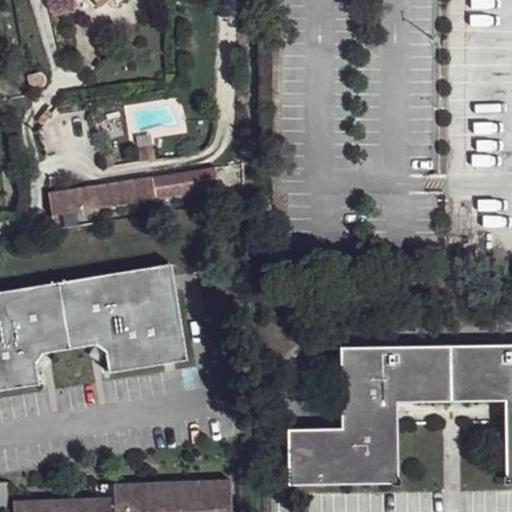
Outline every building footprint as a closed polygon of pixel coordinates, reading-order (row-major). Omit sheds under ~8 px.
[(28,77),(32,90),(42,87),(43,86),(45,84),(46,81),(46,78),(44,75),(41,73),(39,73),(37,73),(28,77)] [(112,155),(103,157),(105,168),(114,166),(112,155)] [(219,193),(216,168),(81,189),(48,194),(52,215),(156,198),(157,202),(219,193)] [(61,282),(72,349),(96,345),(101,348),(106,352),(109,373),(187,360),(172,264),(61,282)] [(72,349),(61,282),(0,292),(0,390),(40,384),(36,364),(40,358),(43,353),(72,349)] [(288,431),(289,485),(392,483),(394,485),(400,485),(400,479),(398,477),(397,412),(396,402),(460,401),(506,400),(506,410),(507,475),(504,478),(504,484),(510,484),(511,481),(511,345),(341,348),(342,415),(342,429),(288,431)] [(231,480),(114,485),(114,490),(231,485),(231,480)] [(7,482),(0,482),(0,509),(9,509),(7,482)] [(13,507),(13,511),(232,511),(231,485),(114,490),(114,497),(114,503),(13,507)] [(114,497),(13,501),(13,507),(114,503),(114,497)]
